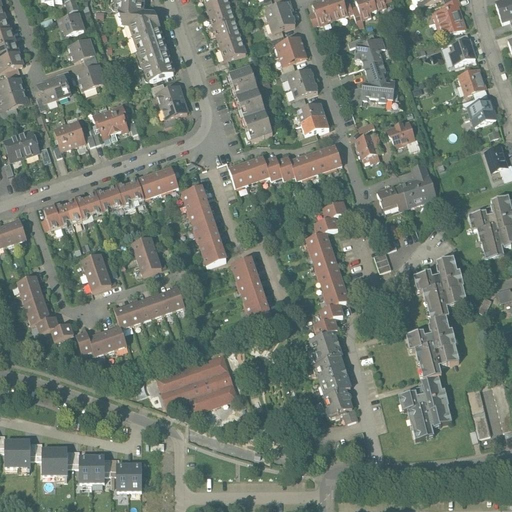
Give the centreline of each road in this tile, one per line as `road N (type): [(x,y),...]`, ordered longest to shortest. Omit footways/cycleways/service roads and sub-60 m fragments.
road 1 (residential): [(379,473),(331,475),(326,497),(179,499),(177,443),(167,429),(0,375)]
road 2 (residential): [(297,0),(358,191),(398,177)]
road 3 (residential): [(27,197),(66,310),(172,279)]
road 4 (residential): [(201,137),(241,259),(263,252),(287,322)]
road 5 (residential): [(379,473),(347,353),(354,325),(379,295)]
road 6 (residential): [(201,137),(27,197)]
road 7 (residential): [(172,0),(204,100),(201,137)]
road 8 (residential): [(511,455),(379,473)]
